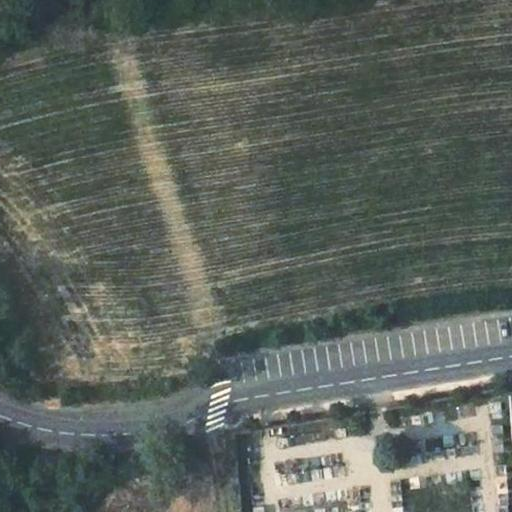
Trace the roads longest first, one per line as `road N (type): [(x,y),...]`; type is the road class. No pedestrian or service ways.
road 1 (unclassified): [(511,365),(101,432),(0,413)]
road 2 (track): [(218,355),(229,511)]
